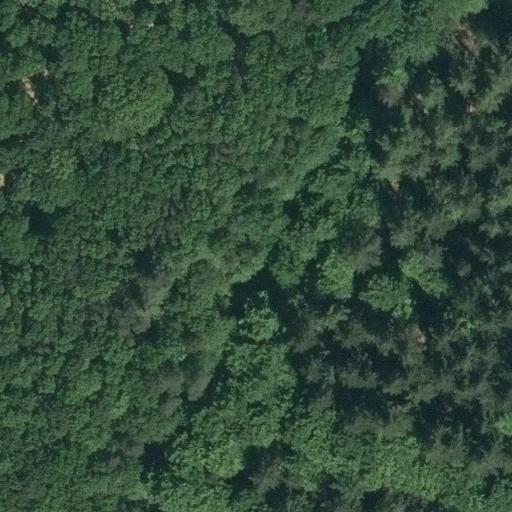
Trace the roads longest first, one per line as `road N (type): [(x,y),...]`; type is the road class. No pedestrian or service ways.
road 1 (unclassified): [(130,511),(408,0)]
road 2 (track): [(205,374),(511,484)]
